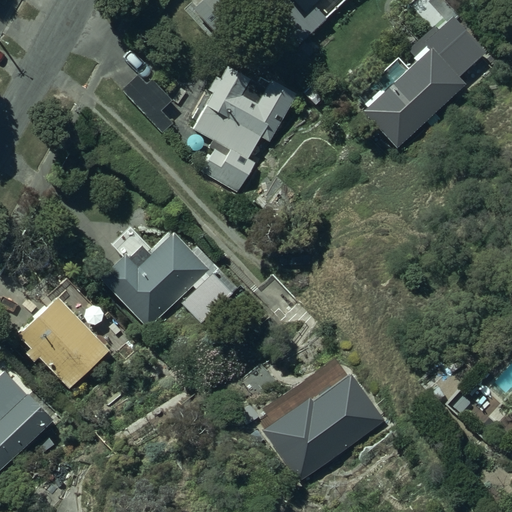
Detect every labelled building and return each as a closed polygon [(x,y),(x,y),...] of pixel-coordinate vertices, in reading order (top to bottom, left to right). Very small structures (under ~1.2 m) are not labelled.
[(217,0),(206,0),(194,11),(223,45),(242,28),(217,0)] [(287,0),(288,1),(262,26),(290,54),(326,19),(314,8),(322,0),(287,0)] [(362,116),(397,150),(427,122),(433,128),(441,120),(436,115),(465,87),(460,82),(486,57),(452,23),(427,48),(431,51),(409,73),(397,61),(357,99),(368,110),(362,116)] [(270,145),(296,98),(269,83),(265,91),(227,69),(221,79),(217,77),(208,93),(213,95),(192,131),(216,145),(210,157),(207,156),(203,164),(207,166),(204,171),(242,190),(255,164),(249,161),(260,139),(270,145)] [(137,77),(121,91),(162,136),(173,125),(162,113),(172,103),(152,81),(146,86),(137,77)] [(272,172),(259,186),(267,194),(257,202),(273,218),(298,193),(272,172)] [(155,253),(151,257),(126,232),(110,247),(122,260),(101,281),(148,330),(192,286),(195,290),(181,305),(202,325),(230,296),(206,273),(208,271),(172,236),(171,238),(167,233),(151,249),(155,253)] [(37,252),(38,278),(56,277),(55,252),(37,252)] [(86,306),(69,288),(16,339),(29,352),(24,356),(33,365),(38,361),(69,391),(109,353),(74,317),(86,306)] [(0,473),(53,422),(0,368),(0,473)] [(299,484),(383,421),(350,379),(311,407),(308,402),(262,435),(299,484)]
